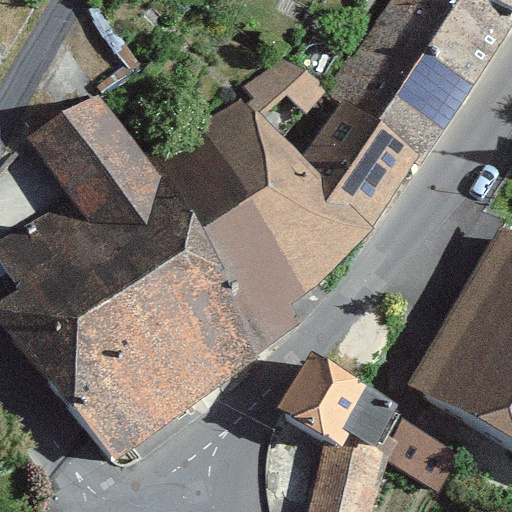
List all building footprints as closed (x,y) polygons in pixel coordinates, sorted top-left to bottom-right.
[(379,0),(320,98),(408,151),(423,160),(511,14),(511,6),(502,0),(379,0)] [(135,164),(258,349),(293,325),(284,308),(362,234),(408,151),(320,98),(280,62),(135,164)] [(8,358),(103,464),(258,349),(135,164),(86,87),(14,135),(56,200),(114,285),(8,358)] [(0,347),(8,358),(114,285),(56,200),(0,231),(0,267),(16,293),(0,301),(0,347)] [(511,248),(497,239),(397,400),(511,470),(511,248)] [(344,391),(307,385),(269,443),(266,511),(360,511),(378,469),(431,500),(456,460),(344,391)]
